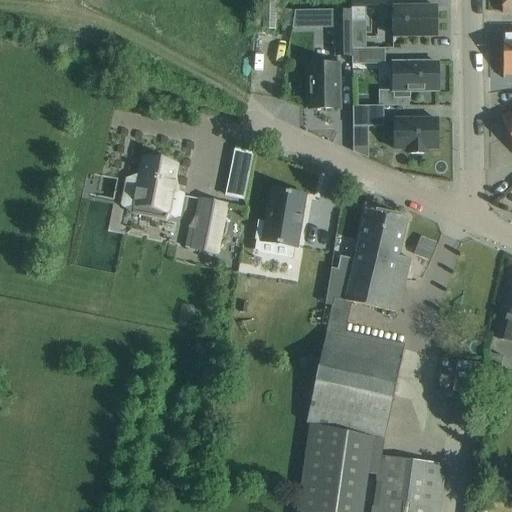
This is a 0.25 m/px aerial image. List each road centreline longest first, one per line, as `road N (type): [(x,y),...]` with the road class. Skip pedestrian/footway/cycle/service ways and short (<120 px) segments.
road 1 (unclassified): [(472,219),(246,121)]
road 2 (residential): [(472,219),(469,0)]
